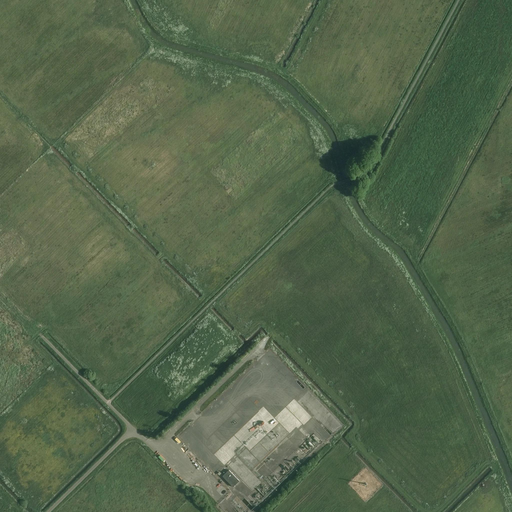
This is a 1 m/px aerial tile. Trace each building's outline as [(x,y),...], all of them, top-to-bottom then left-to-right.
[(265,408),(235,435),(244,445),(245,444),(251,451),(281,423),(291,434),(297,427),(299,429),(304,424),(305,426),(313,418),(296,399),(275,418),(265,408)] [(231,441),(216,455),(225,465),(237,454),(234,450),(237,448),(231,441)] [(236,456),(228,464),(241,477),(246,472),(243,469),(246,467),(236,456)] [(239,480),(229,470),(223,476),(233,487),(239,480)] [(223,486),(218,491),(223,496),(228,491),(223,486)]
